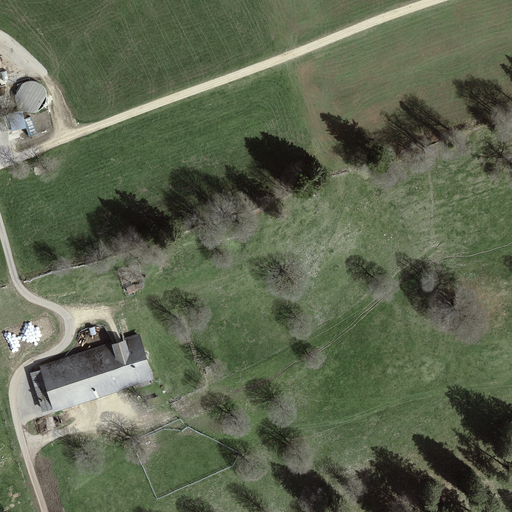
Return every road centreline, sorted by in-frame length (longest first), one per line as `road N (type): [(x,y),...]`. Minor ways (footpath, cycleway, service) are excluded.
road 1 (track): [(0,164),(277,52),(433,0)]
road 2 (unclassified): [(0,220),(15,284),(64,316),(67,332),(16,381),(31,461)]
road 3 (track): [(70,133),(41,70),(0,35)]
